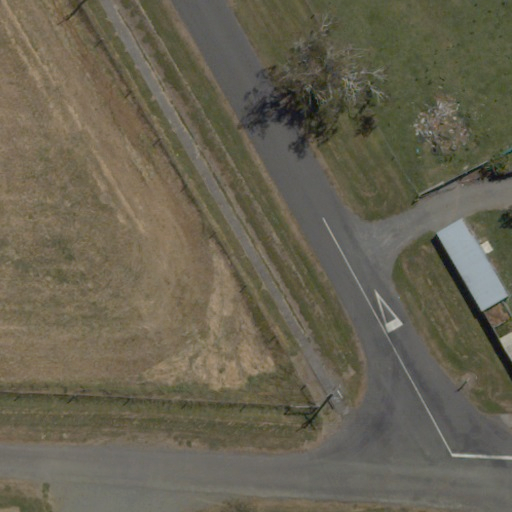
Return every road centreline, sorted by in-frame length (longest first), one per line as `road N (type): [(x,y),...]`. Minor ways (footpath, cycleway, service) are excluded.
road 1 (residential): [(197,0),(451,453),(511,491)]
road 2 (residential): [(0,468),(511,493)]
